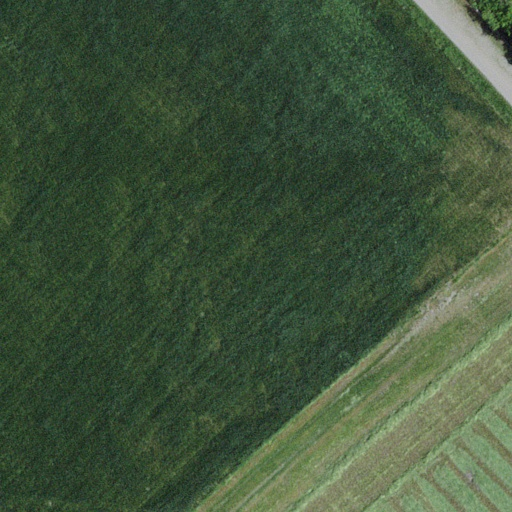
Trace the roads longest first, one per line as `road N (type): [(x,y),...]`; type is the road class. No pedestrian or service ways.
road 1 (track): [(241,511),(511,248)]
road 2 (unclassified): [(428,0),(511,89)]
